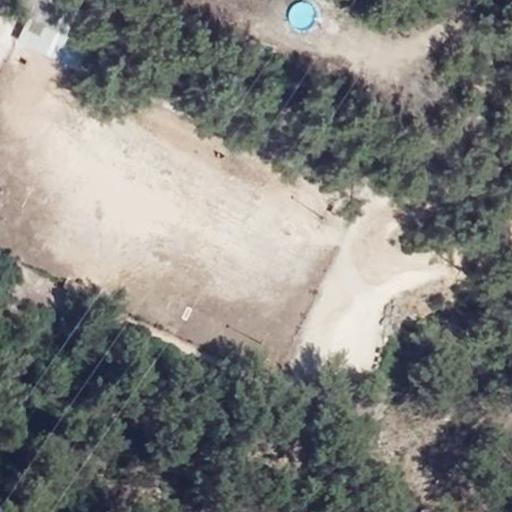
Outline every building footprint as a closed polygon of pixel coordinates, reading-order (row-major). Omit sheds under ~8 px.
[(21,0),(17,9),(31,16),(65,32),(80,0),(21,0)] [(80,0),(65,32),(31,16),(20,40),(82,69),(112,8),(105,0),(80,0)] [(291,28),(315,26),(313,0),(289,2),(291,28)] [(326,42),(325,53),(352,56),(353,45),(326,42)] [(97,295),(66,280),(62,288),(77,295),(73,302),(90,309),(97,295)]
